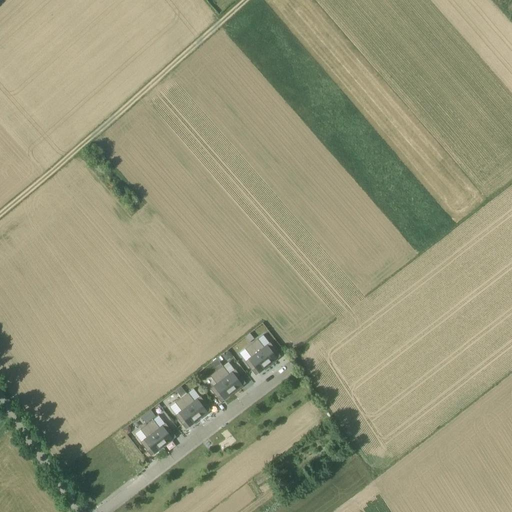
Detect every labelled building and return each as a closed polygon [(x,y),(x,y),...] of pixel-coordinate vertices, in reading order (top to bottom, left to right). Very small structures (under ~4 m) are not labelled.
[(250,342),(254,339),(250,333),(245,337),(250,342)] [(257,339),(251,344),(268,366),(277,359),(273,354),(277,351),(270,342),(263,347),(257,339)] [(268,366),(251,344),(245,349),(251,357),(245,362),(252,371),(255,368),(258,373),(268,366)] [(222,366),(216,371),(233,393),(242,386),(239,381),(242,378),(235,369),(229,374),(222,366)] [(233,393),(216,371),(210,376),(216,384),(210,389),(217,398),(220,395),(224,400),(233,393)] [(181,398),(186,394),(181,386),(175,390),(181,398)] [(188,393),(181,398),(198,420),(208,413),(204,408),(207,405),(200,396),(194,401),(188,393)] [(198,420),(181,398),(175,403),(181,411),(175,416),(182,425),(185,422),(189,427),(198,420)] [(146,423),(155,416),(151,410),(141,417),(146,423)] [(153,420),(146,425),(163,447),(173,439),(169,435),(172,432),(165,423),(159,428),(153,420)] [(131,429),(128,425),(122,429),(127,435),(130,433),(131,429)] [(163,447),(146,425),(140,430),(146,438),(140,442),(147,451),(150,449),(154,454),(163,447)]
